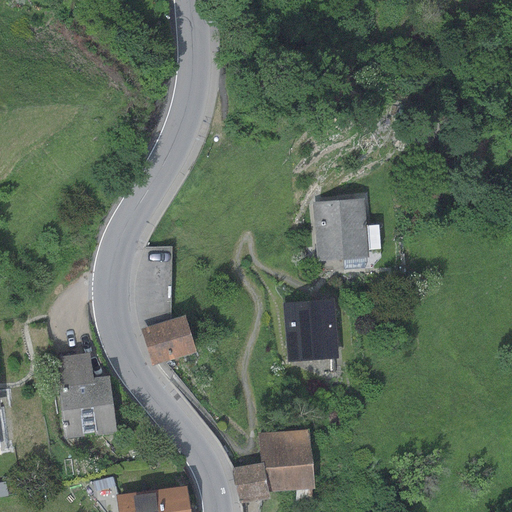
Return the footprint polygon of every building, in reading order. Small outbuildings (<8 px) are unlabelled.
[(363,199),(313,203),(317,261),(368,258),(363,199)] [(333,299),(282,303),(287,362),(338,358),(333,299)] [(184,316),(141,329),(152,365),(195,352),(184,316)] [(90,352),(50,357),(54,387),(59,386),(65,439),(116,433),(110,376),(93,378),(90,352)] [(258,434),(260,463),(233,467),(239,504),(269,499),(268,493),(314,489),(308,429),(258,434)] [(188,511),(185,485),(116,495),(118,511),(188,511)]
